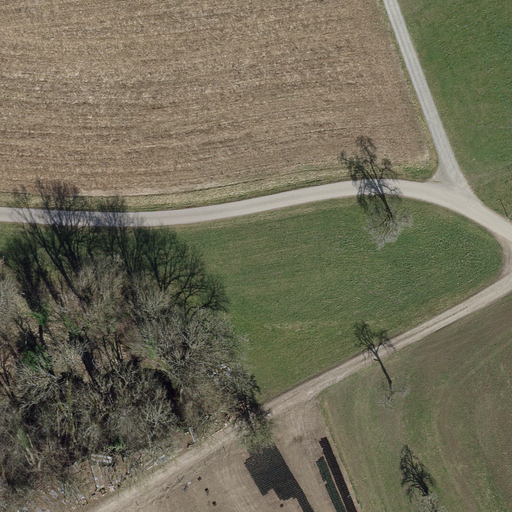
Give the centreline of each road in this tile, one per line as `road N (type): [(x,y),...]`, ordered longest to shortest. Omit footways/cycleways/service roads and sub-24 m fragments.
road 1 (unclassified): [(511,232),(449,194),(389,185),(146,220),(0,213)]
road 2 (track): [(511,168),(449,194),(446,156),(387,0)]
